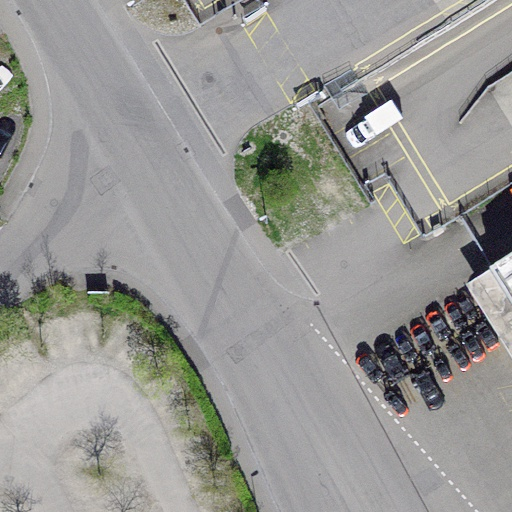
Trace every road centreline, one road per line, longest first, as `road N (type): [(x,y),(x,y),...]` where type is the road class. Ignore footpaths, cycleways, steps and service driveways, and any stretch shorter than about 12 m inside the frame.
road 1 (residential): [(139,168),(278,390)]
road 2 (residential): [(45,0),(139,168)]
road 3 (residential): [(425,511),(278,390)]
road 4 (residential): [(139,168),(0,279)]
road 5 (residential): [(278,390),(359,511)]
road 6 (residential): [(278,390),(316,511)]
